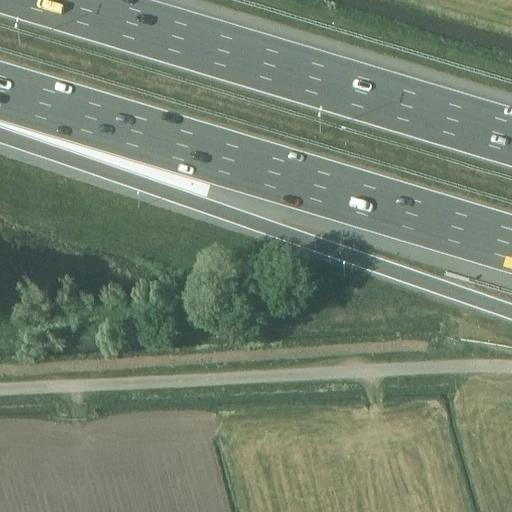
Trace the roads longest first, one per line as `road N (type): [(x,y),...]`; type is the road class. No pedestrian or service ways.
road 1 (motorway): [(0,135),(511,312)]
road 2 (motorway): [(0,91),(511,244)]
road 3 (unclassified): [(511,368),(0,389)]
road 4 (motorway): [(511,139),(45,0)]
